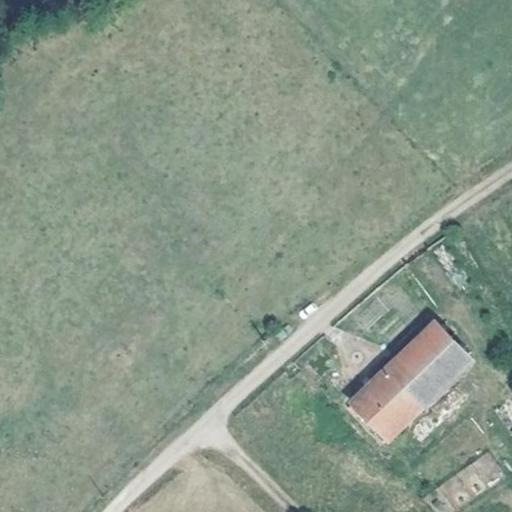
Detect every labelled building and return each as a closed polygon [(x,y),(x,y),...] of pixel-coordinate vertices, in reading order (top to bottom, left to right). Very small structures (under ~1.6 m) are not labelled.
[(53,15),(34,32),(62,64),(81,48),(53,15)] [(391,411),(427,376),(461,343),(429,308),(346,386),(379,421),(391,411)] [(87,338),(110,363),(134,341),(112,316),(87,338)] [(447,398),(427,376),(391,411),(411,432),(447,398)] [(490,453),(473,461),(484,485),(502,477),(490,453)]
